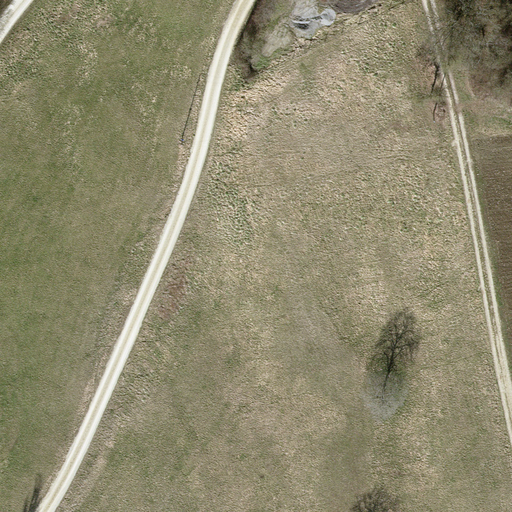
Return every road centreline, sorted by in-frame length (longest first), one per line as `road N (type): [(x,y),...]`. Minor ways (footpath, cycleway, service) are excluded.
road 1 (track): [(248,0),(220,63),(177,222),(45,511)]
road 2 (track): [(511,406),(429,0)]
